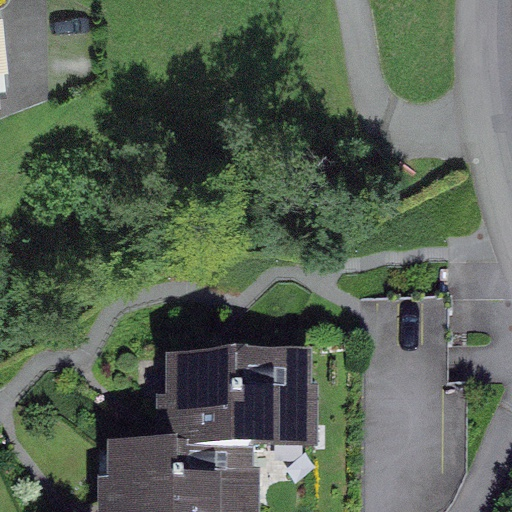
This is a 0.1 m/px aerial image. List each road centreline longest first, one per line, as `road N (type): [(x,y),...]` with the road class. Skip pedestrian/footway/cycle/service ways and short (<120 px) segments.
road 1 (unknown): [(511,300),(440,363),(413,505)]
road 2 (residential): [(493,0),(511,180)]
